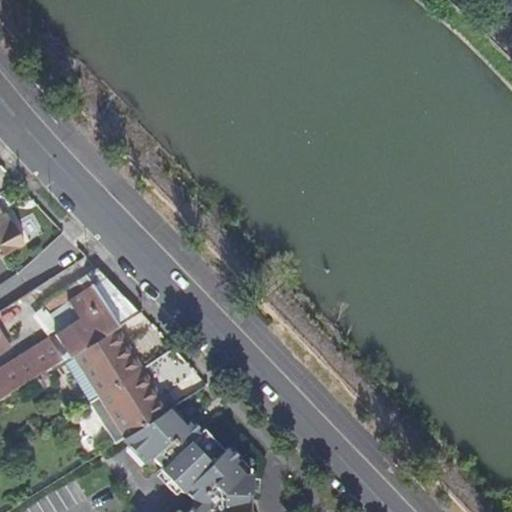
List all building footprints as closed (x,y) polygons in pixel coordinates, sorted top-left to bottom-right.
[(8,228),(0,214),(0,258),(25,245),(14,225),(8,228)] [(0,404),(63,364),(115,331),(140,315),(100,273),(50,304),(43,314),(44,313),(63,333),(55,338),(0,373),(0,404)] [(44,313),(43,314),(40,315),(55,338),(63,333),(44,313)] [(63,364),(89,405),(90,405),(138,375),(129,361),(133,358),(115,331),(63,364)] [(0,356),(11,349),(0,332),(0,356)] [(129,361),(138,375),(142,372),(133,358),(129,361)] [(147,389),(151,386),(142,372),(138,375),(147,389)] [(90,405),(117,446),(125,440),(154,422),(169,413),(151,386),(147,389),(138,375),(90,405)] [(172,411),(169,413),(154,422),(125,440),(148,464),(152,459),(163,470),(162,472),(182,493),(186,490),(196,501),(196,508),(190,511),(250,511),(253,476),(245,475),(236,464),(239,461),(228,450),(225,453),(205,430),(201,433),(191,423),(187,426),(172,411)]
